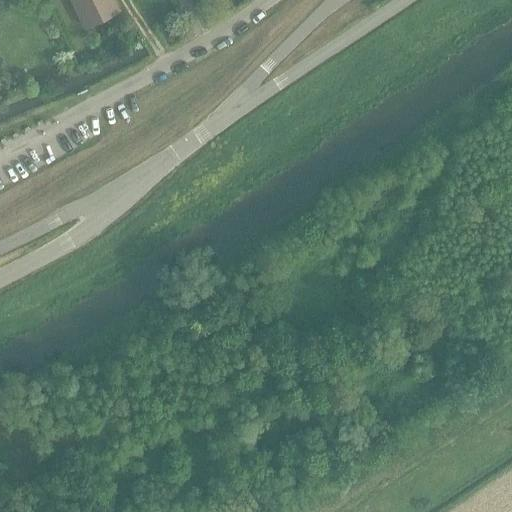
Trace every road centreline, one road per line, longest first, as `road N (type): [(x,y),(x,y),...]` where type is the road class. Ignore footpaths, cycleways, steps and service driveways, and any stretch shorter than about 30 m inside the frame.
road 1 (unclassified): [(0,155),(62,127),(267,0)]
road 2 (unclassified): [(228,115),(403,0)]
road 3 (unclassified): [(0,276),(66,244),(145,176)]
road 4 (unclassified): [(0,248),(145,176)]
road 5 (unclassified): [(228,115),(336,0)]
